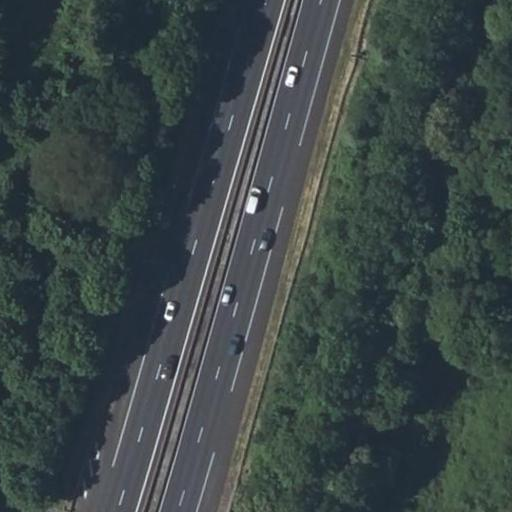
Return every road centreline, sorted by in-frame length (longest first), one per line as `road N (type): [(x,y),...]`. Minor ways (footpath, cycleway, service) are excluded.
road 1 (trunk): [(266,0),(118,511)]
road 2 (trunk): [(180,511),(321,0)]
road 3 (track): [(376,511),(424,346),(497,0)]
